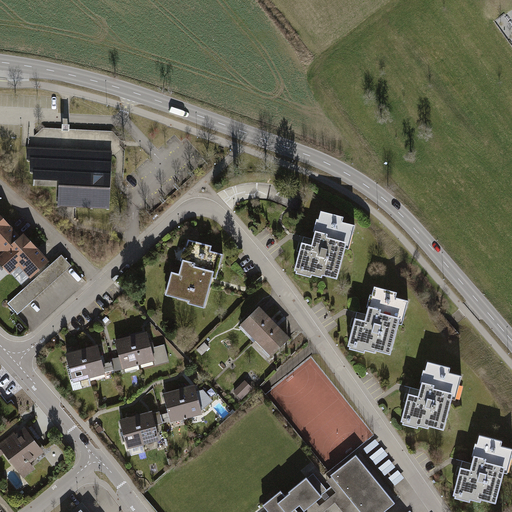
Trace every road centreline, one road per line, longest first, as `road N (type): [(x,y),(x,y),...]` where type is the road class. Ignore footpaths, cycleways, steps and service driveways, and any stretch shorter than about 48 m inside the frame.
road 1 (secondary): [(511,339),(387,202),(331,164),(132,92),(0,62)]
road 2 (residential): [(103,284),(185,210),(220,214),(300,307),(439,511)]
road 3 (residential): [(0,187),(103,284)]
road 4 (residential): [(14,361),(97,456)]
